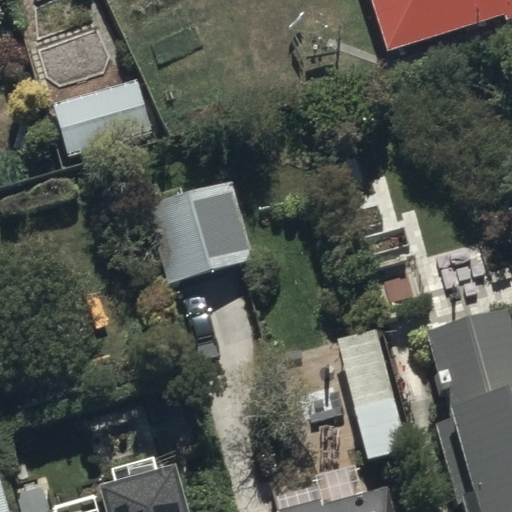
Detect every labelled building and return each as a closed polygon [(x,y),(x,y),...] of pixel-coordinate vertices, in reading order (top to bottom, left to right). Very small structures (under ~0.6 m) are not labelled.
[(511,0),(371,0),(389,55),(505,18),(508,26),(511,25),(511,0)] [(150,128),(135,78),(51,103),(66,152),(150,128)] [(253,258),(229,177),(139,204),(163,285),(253,258)] [(511,511),(511,339),(501,305),(423,330),(450,414),(430,420),(460,511),(511,511)] [(375,328),(336,337),(364,457),(403,448),(375,328)] [(103,511),(184,511),(169,456),(93,478),(103,511)] [(395,511),(388,481),(269,511),(395,511)]
